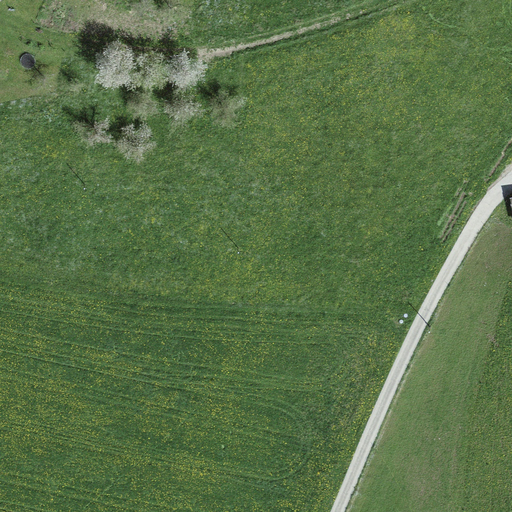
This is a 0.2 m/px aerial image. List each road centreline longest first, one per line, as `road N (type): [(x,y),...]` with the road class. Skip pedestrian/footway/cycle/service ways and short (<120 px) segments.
road 1 (track): [(0,7),(14,20),(99,44),(186,54),(293,36),(381,0)]
road 2 (track): [(511,178),(497,188),(417,320),(334,511)]
